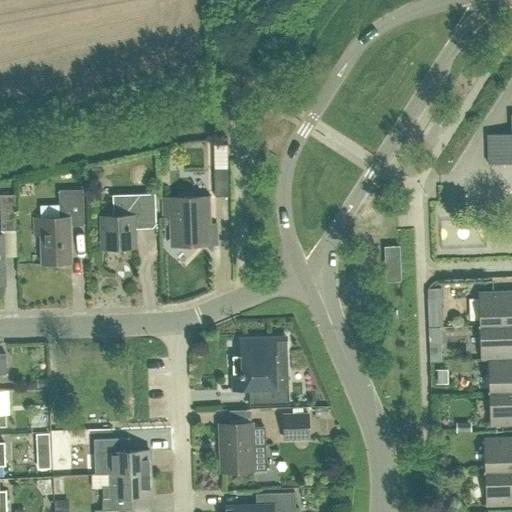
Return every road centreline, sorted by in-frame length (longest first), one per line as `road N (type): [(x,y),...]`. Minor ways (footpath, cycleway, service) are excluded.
road 1 (tertiary): [(453,0),(371,33),(304,127),(282,186),(306,273)]
road 2 (tertiary): [(327,265),(372,171),(468,27),(505,0)]
road 3 (tertiary): [(384,511),(375,429),(328,316)]
road 4 (residential): [(175,321),(184,511)]
road 5 (residential): [(0,327),(175,321)]
road 6 (residential): [(175,321),(306,273)]
